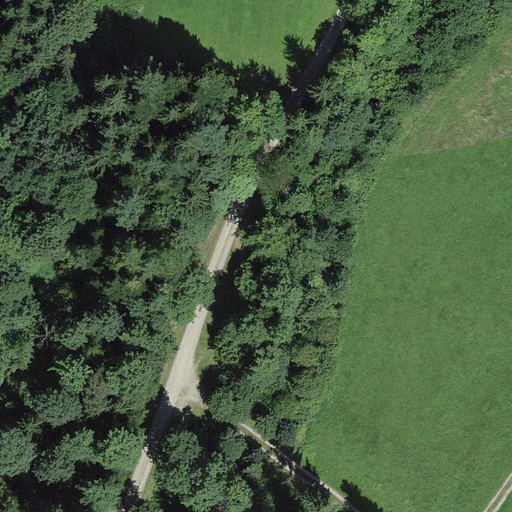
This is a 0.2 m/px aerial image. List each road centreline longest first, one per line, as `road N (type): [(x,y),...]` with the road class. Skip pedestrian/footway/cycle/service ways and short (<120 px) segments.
road 1 (track): [(125,511),(239,178),(333,0)]
road 2 (track): [(349,511),(172,372)]
